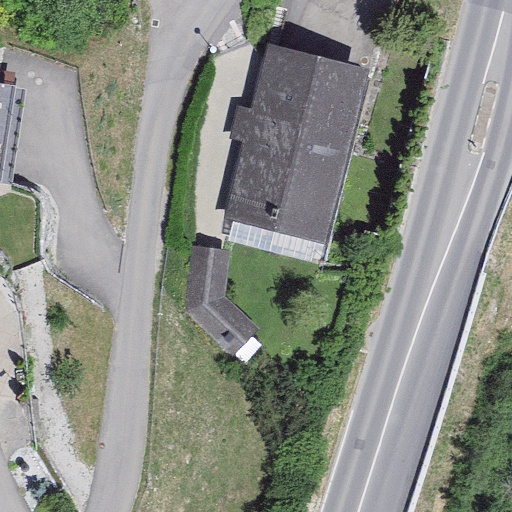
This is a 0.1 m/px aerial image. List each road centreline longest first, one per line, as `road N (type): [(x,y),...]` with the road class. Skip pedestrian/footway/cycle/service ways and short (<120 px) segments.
road 1 (secondary): [(359,511),(390,426),(505,0)]
road 2 (residential): [(216,0),(183,55),(156,146),(112,511)]
